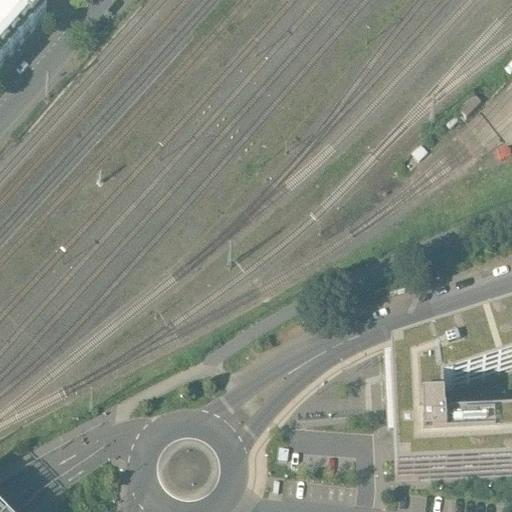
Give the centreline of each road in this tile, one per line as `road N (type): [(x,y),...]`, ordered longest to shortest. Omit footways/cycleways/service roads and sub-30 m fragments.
road 1 (unclassified): [(511,283),(376,329),(326,355),(219,439)]
road 2 (residential): [(0,121),(106,0)]
road 3 (unclassified): [(219,439),(176,427),(152,445),(148,482),(163,501)]
